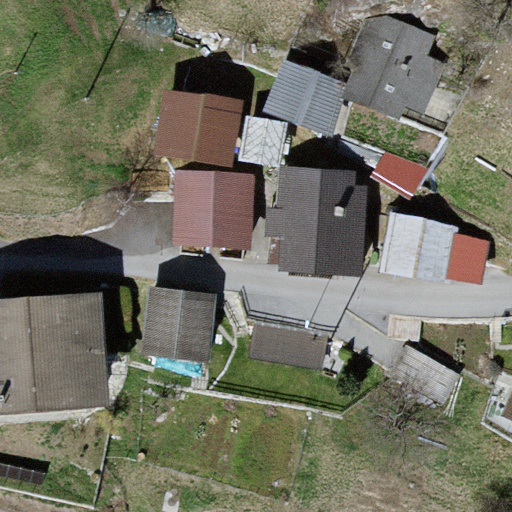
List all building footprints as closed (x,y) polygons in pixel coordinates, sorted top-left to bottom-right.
[(430,39),(385,19),(368,21),(354,57),(357,68),(346,94),(396,113),(401,102),(420,110),(440,67),(421,60),(430,39)] [(344,88),(285,64),(267,109),(327,132),(344,88)] [(167,95),(157,150),(228,162),(238,107),(167,95)] [(283,126),(248,120),(242,156),(277,162),(283,126)] [(282,268),(358,272),(362,189),(351,189),(351,174),(282,170),(280,212),(269,211),(268,233),(284,233),(282,268)] [(175,236),(243,241),(248,181),(180,176),(175,236)] [(450,230),(394,219),(384,268),(442,280),(443,275),(478,282),(486,243),(449,236),(450,230)] [(208,300),(153,294),(147,348),(202,354),(208,300)] [(91,304),(0,311),(0,402),(98,395),(91,304)] [(323,339),(255,326),(250,354),(318,366),(323,339)] [(455,376),(408,350),(395,373),(442,400),(455,376)]
